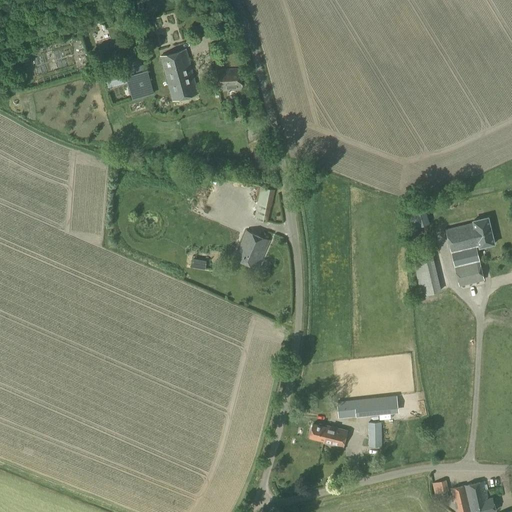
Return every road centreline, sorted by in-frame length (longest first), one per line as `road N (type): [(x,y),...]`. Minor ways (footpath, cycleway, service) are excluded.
road 1 (unclassified): [(258,500),(296,343),(298,277),(279,149),(235,0)]
road 2 (unclassified): [(258,500),(276,504),(419,469),(511,467)]
